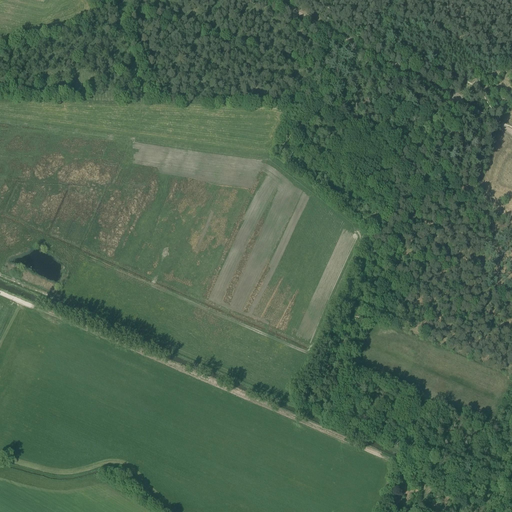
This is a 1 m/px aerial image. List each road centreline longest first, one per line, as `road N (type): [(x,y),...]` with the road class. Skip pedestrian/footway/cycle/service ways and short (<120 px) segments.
road 1 (unclassified): [(405,462),(0,291)]
road 2 (track): [(273,0),(453,98)]
